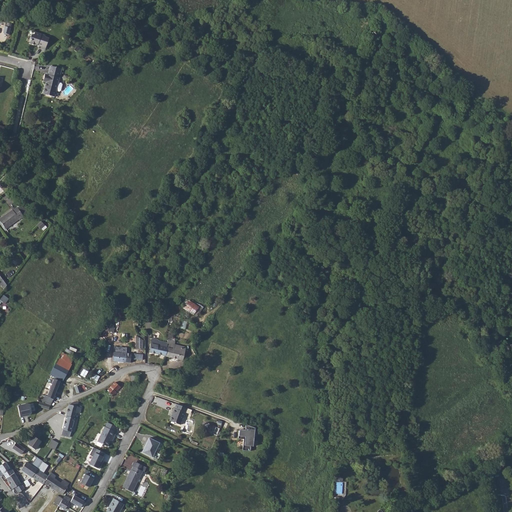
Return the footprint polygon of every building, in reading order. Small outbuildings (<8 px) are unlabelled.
[(28,35),(27,40),(28,41),(27,45),(34,47),(34,46),(39,47),(38,50),(43,51),(46,38),(41,37),(41,35),(32,32),(32,36),(28,35)] [(48,78),(45,77),(43,84),(46,85),(43,97),(55,100),(57,94),(60,95),(62,94),(64,88),(63,87),(60,86),(61,81),(59,81),(61,72),(51,69),(48,78)] [(0,228),(12,220),(12,221),(17,217),(11,210),(7,213),(6,212),(0,217),(0,228)] [(4,295),(0,299),(6,303),(9,298),(4,295)] [(188,299),(183,308),(196,316),(201,307),(188,299)] [(108,323),(105,328),(113,332),(116,327),(108,323)] [(153,354),(162,357),(165,350),(163,350),(159,349),(161,344),(154,342),(152,346),(148,345),(147,352),(153,354)] [(165,350),(162,357),(179,364),(183,353),(165,346),(163,350),(165,350)] [(113,347),(110,361),(126,364),(127,359),(138,361),(139,357),(123,354),(125,349),(113,347)] [(62,351),(50,374),(63,381),(72,364),(72,363),(74,358),(62,351)] [(94,373),(90,380),(97,383),(100,376),(94,373)] [(42,402),(51,405),(60,380),(54,378),(48,396),(45,395),(42,402)] [(113,395),(121,386),(115,381),(108,389),(113,395)] [(42,402),(40,401),(38,406),(50,409),(51,405),(42,402)] [(69,405),(69,406),(67,413),(64,413),(63,418),(66,418),(62,436),(70,438),(76,413),(80,414),(81,407),(79,407),(80,402),(74,401),(71,405),(69,405)] [(26,404),(17,406),(20,417),(28,415),(28,413),(31,412),(29,403),(26,404)] [(171,413),(167,426),(177,430),(183,418),(184,418),(188,420),(190,416),(185,414),(186,414),(175,409),(173,413),(171,413)] [(102,429),(95,444),(104,449),(110,438),(111,439),(113,435),(112,434),(114,430),(105,425),(102,429)] [(253,430),(245,427),(244,433),(243,432),(237,431),(236,439),(241,440),(240,451),(248,453),(248,447),(252,448),(253,430)] [(34,435),(28,444),(36,450),(42,441),(34,435)] [(52,439),(49,446),(55,449),(59,442),(52,439)] [(17,442),(13,448),(22,454),(26,449),(17,442)] [(140,456),(150,460),(157,447),(147,442),(140,456)] [(107,454),(97,449),(90,464),(100,468),(107,454)] [(7,462),(0,466),(0,467),(6,478),(14,473),(7,462)] [(14,467),(14,468),(19,472),(27,477),(31,479),(35,472),(23,465),(23,466),(15,462),(13,466),(14,467)] [(129,473),(128,473),(119,490),(129,495),(139,475),(141,476),(143,472),(139,469),(137,473),(131,470),(129,473)] [(35,472),(31,479),(38,483),(41,484),(42,483),(45,478),(35,472)] [(14,473),(6,478),(13,489),(14,488),(20,484),(14,473)] [(94,479),(85,474),(80,483),(90,487),(94,479)] [(45,478),(42,483),(51,489),(55,491),(59,485),(57,484),(52,481),(47,477),(45,478)] [(59,485),(55,491),(60,495),(64,489),(63,488),(66,483),(60,479),(57,484),(59,485)] [(20,484),(14,488),(17,493),(23,489),(20,484)] [(60,501),(57,508),(63,511),(68,500),(63,497),(60,501)] [(55,498),(51,505),(57,508),(60,501),(55,498)] [(72,498),(68,504),(78,510),(81,504),(73,499),(72,498)] [(112,502),(106,511),(119,511),(122,508),(112,502)]
